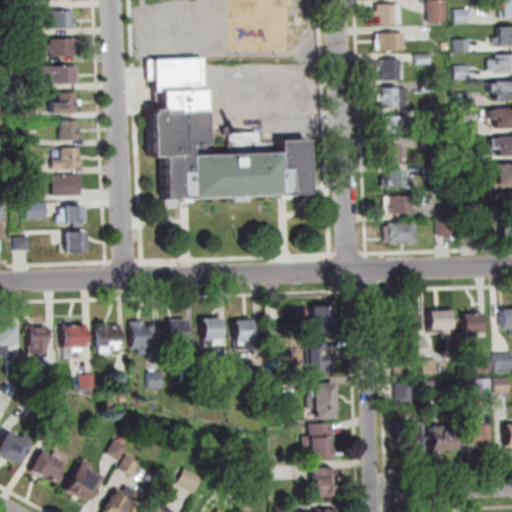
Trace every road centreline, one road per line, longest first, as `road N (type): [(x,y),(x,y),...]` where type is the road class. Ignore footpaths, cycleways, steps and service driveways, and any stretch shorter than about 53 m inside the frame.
road 1 (residential): [(511,265),(0,281)]
road 2 (residential): [(128,277),(115,0)]
road 3 (residential): [(352,271),(338,0)]
road 4 (residential): [(373,511),(367,270)]
road 5 (residential): [(511,488),(374,494)]
